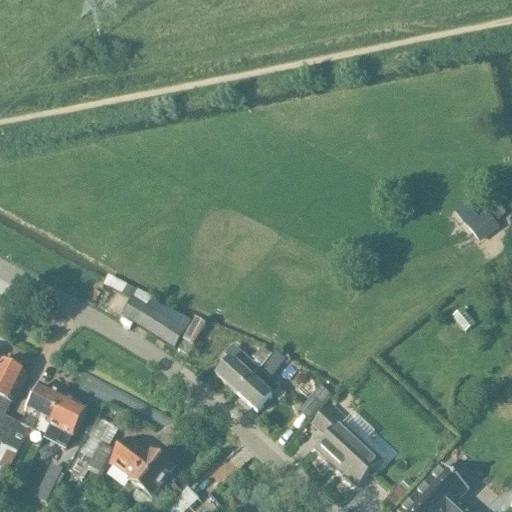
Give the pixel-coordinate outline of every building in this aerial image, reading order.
[(108,289),(132,303),(123,318),(174,351),(190,326),(138,293),(109,277),(102,289),(108,289)] [(192,351),(205,328),(195,323),(178,353),(187,359),(192,351)] [(230,363),(216,379),(236,398),(237,397),(259,373),(275,355),(266,347),(263,350),(250,364),(239,354),(234,348),(224,358),(230,363)] [(268,364),(260,373),(265,378),(269,381),(277,372),(268,364)] [(0,443),(11,422),(4,418),(11,406),(12,407),(27,377),(1,365),(0,366),(0,443)] [(259,373),(237,397),(257,416),(272,399),(279,392),(259,373)] [(62,399),(60,395),(55,392),(50,393),(41,388),(21,427),(11,422),(0,443),(0,445),(2,447),(0,451),(0,477),(3,471),(9,474),(30,433),(34,434),(39,424),(50,429),(64,400),(62,399)] [(329,398),(319,389),(299,412),(309,421),(329,398)] [(50,429),(44,440),(56,446),(67,451),(87,412),(78,407),(76,403),(71,400),(66,401),(64,400),(50,429)] [(356,490),(381,464),(341,427),(345,422),(331,408),(313,428),(327,441),(316,453),(356,490)] [(89,470),(100,476),(112,454),(107,452),(117,433),(97,423),(69,475),(82,482),(89,470)] [(129,444),(112,467),(132,482),(130,485),(138,491),(131,501),(145,511),(156,511),(167,498),(159,493),(174,473),(152,457),(150,460),(149,459),(129,444)] [(470,511),(461,503),(469,494),(443,469),(403,511),(470,511)] [(187,511),(198,503),(189,492),(166,511),(187,511)]
